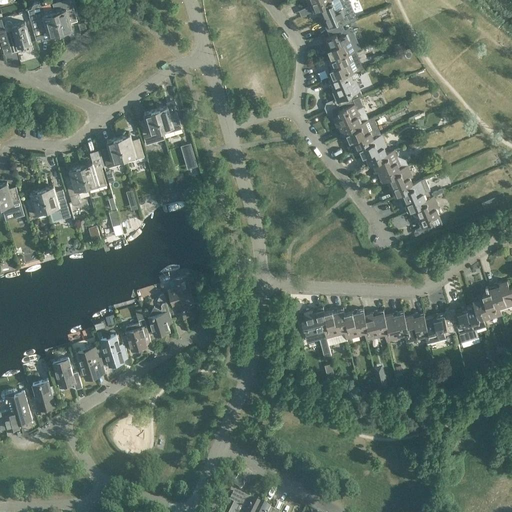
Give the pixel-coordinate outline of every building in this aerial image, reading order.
[(323,2),(326,0),(307,0),(313,11),(318,9),(325,6),(323,2)] [(344,14),(342,7),(344,7),(340,0),(326,0),(323,2),(325,6),(318,9),(327,31),(339,26),(338,21),(336,17),(344,14)] [(54,8),(61,33),(72,29),(69,18),(76,16),(72,2),(54,8)] [(51,36),(61,33),(54,8),(29,15),(35,33),(40,32),(43,40),(51,37),(51,36)] [(24,22),(13,25),(13,24),(11,22),(9,21),(7,22),(5,24),(5,27),(4,27),(5,27),(0,28),(0,37),(3,46),(3,45),(9,43),(12,52),(23,49),(23,50),(24,49),(25,51),(27,51),(30,51),(31,49),(32,47),(24,22)] [(324,38),(332,56),(338,53),(340,57),(355,50),(361,48),(351,26),(324,38)] [(330,68),(329,69),(327,72),(330,77),(340,73),(342,77),(358,70),(353,59),(358,56),(355,50),(340,57),(338,53),(332,56),(326,58),(330,68)] [(387,53),(376,58),(378,62),(389,57),(387,53)] [(33,57),(26,60),(29,67),(36,63),(33,57)] [(330,77),(328,78),(335,96),(334,99),(337,105),(358,96),(362,95),(355,79),(360,77),(358,70),(342,77),(340,73),(330,77)] [(318,89),(311,90),(314,110),(321,109),(318,89)] [(391,104),(400,101),(397,93),(388,96),(391,104)] [(358,96),(334,107),(336,112),(338,111),(340,114),(334,117),(342,135),(347,133),(347,132),(354,129),(352,126),(368,119),(358,96)] [(167,105),(156,109),(163,134),(182,128),(177,114),(170,116),(167,105)] [(186,116),(193,114),(191,107),(184,109),(186,116)] [(156,109),(144,112),(147,123),(140,125),(145,139),(163,134),(156,109)] [(365,141),(381,134),(373,116),(368,119),(352,126),(354,129),(347,132),(347,133),(355,150),(360,148),(367,145),(365,141)] [(130,134),(118,137),(126,162),(144,157),(140,142),(133,144),(130,134)] [(321,140),(326,146),(334,140),(330,134),(321,140)] [(378,156),(386,152),(384,147),(386,146),(381,134),(365,141),(367,145),(360,148),(368,166),(373,163),(380,160),(378,156)] [(110,151),(103,153),(107,167),(126,162),(118,137),(107,141),(110,151)] [(407,165),(405,159),(397,156),(394,149),(386,152),(378,156),(380,160),(373,163),(381,181),(386,178),(393,175),(391,171),(407,165)] [(93,162),(81,165),(88,190),(107,185),(103,170),(96,172),(93,162)] [(74,205),(78,204),(80,201),(78,196),(79,193),(88,190),(81,165),(69,169),(71,175),(64,177),(70,196),(72,203),(74,205)] [(404,187),(413,183),(410,177),(412,176),(407,165),(391,171),(393,175),(386,178),(394,196),(399,194),(406,191),(404,187)] [(4,172),(8,185),(14,183),(9,170),(4,172)] [(430,196),(427,191),(430,190),(424,178),(413,183),(404,187),(406,191),(399,194),(407,211),(413,209),(419,206),(417,202),(430,196)] [(7,182),(0,184),(0,200),(3,210),(21,205),(17,191),(10,193),(7,182)] [(42,188),(49,213),(68,207),(62,189),(55,191),(54,185),(42,188)] [(42,188),(30,191),(33,202),(27,204),(31,218),(49,213),(42,188)] [(98,203),(110,199),(108,193),(96,196),(98,203)] [(481,194),(483,202),(490,201),(489,193),(481,194)] [(419,206),(413,209),(420,226),(422,226),(425,231),(442,223),(440,218),(438,214),(436,208),(438,207),(433,195),(417,202),(419,206)] [(186,303),(194,300),(189,284),(188,285),(185,275),(174,279),(176,288),(169,290),(173,306),(175,306),(178,317),(189,314),(186,303)] [(499,307),(500,307),(506,305),(506,307),(511,305),(511,286),(509,287),(507,280),(488,286),(490,292),(491,292),(493,299),(497,298),(499,307)] [(502,315),(500,307),(499,307),(497,298),(493,299),(491,292),(490,292),(472,297),(473,304),(474,304),(476,311),(480,309),(483,318),(489,316),(490,318),(502,315)] [(172,320),(169,310),(166,301),(165,298),(164,294),(160,295),(157,301),(159,309),(154,306),(149,316),(148,318),(150,319),(154,332),(153,333),(154,334),(155,335),(157,336),(158,334),(170,330),(167,321),(172,320)] [(449,308),(455,332),(458,331),(461,340),(475,336),(478,336),(476,328),(486,326),(483,318),(480,309),(476,311),(474,304),(473,304),(454,309),(453,307),(449,308)] [(325,312),(324,309),(323,306),(304,311),(306,318),(302,319),(306,336),(318,333),(318,330),(324,329),(322,320),(327,319),(325,312)] [(333,310),(332,306),(324,309),(325,312),(327,319),(322,320),(324,329),(328,344),(347,339),(346,338),(344,330),(342,321),(347,320),(345,313),(344,310),(343,307),(333,310)] [(354,311),(353,307),(344,310),(345,313),(347,320),(342,321),(344,330),(346,338),(359,335),(358,332),(364,331),(362,323),(367,321),(365,314),(363,308),(354,311)] [(448,333),(455,332),(449,308),(444,310),(445,312),(425,317),(427,325),(422,326),(424,334),(427,342),(445,337),(445,335),(448,334),(448,333)] [(387,322),(385,315),(383,309),(365,314),(367,321),(362,323),(364,331),(367,339),(379,336),(378,334),(384,332),(385,332),(382,324),(387,322)] [(407,323),(405,317),(403,310),(385,315),(387,322),(382,324),(385,332),(384,332),(386,340),(399,336),(398,335),(404,333),(402,325),(407,323)] [(427,325),(425,317),(424,311),(405,317),(407,323),(402,325),(404,333),(407,341),(419,338),(418,336),(424,334),(422,326),(427,325)] [(127,326),(125,328),(132,350),(147,345),(144,334),(149,332),(144,318),(138,319),(139,323),(127,326)] [(109,365),(123,361),(122,359),(128,357),(124,343),(119,344),(116,334),(101,338),(109,365)] [(86,378),(95,375),(95,374),(105,371),(100,353),(98,345),(78,351),(86,378)] [(68,357),(53,361),(60,386),(73,382),(75,389),(82,387),(78,371),(73,373),(68,357)] [(55,404),(48,379),(33,383),(36,396),(31,398),(36,413),(49,409),(51,417),(57,415),(54,405),(55,404)] [(19,423),(32,419),(24,390),(18,392),(17,390),(15,388),(13,388),(3,391),(2,392),(1,394),(3,399),(5,399),(8,409),(0,411),(0,420),(1,429),(6,428),(7,430),(20,427),(19,423)] [(244,496),(235,491),(229,501),(238,506),(235,511),(257,511),(262,505),(244,496)]
